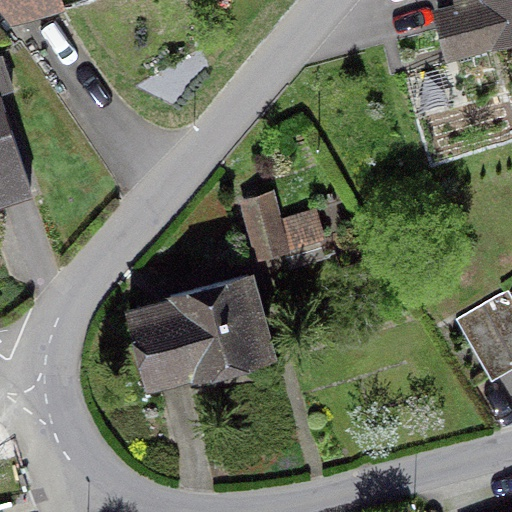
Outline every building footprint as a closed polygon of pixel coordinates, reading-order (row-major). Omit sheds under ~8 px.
[(0,0),(0,2),(9,15),(61,0),(0,0)] [(511,0),(455,0),(457,4),(433,11),(443,49),(490,36),(490,39),(511,32),(511,0)] [(0,200),(27,191),(0,109),(0,94),(9,91),(0,63),(0,200)] [(240,202),(254,255),(255,257),(319,238),(312,213),(274,224),(266,195),(240,202)] [(186,371),(264,350),(244,276),(166,298),(167,301),(126,312),(145,380),(185,369),(186,371)] [(487,381),(511,366),(511,304),(503,290),(452,321),(487,381)]
